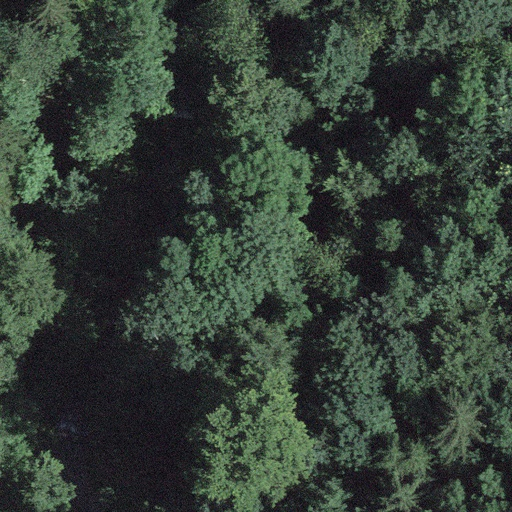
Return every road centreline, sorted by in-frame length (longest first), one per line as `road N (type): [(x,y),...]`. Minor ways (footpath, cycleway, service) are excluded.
road 1 (track): [(511,21),(296,252),(172,497),(120,496),(0,375)]
road 2 (track): [(0,277),(106,42),(116,0)]
